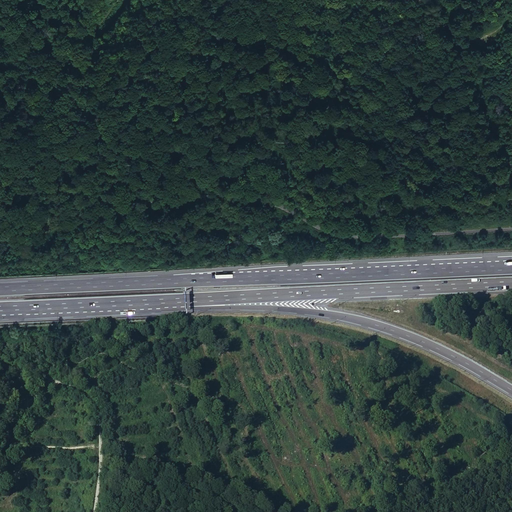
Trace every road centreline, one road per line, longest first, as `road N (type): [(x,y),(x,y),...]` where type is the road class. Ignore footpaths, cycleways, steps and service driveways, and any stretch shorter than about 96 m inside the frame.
road 1 (track): [(0,250),(209,195),(244,195),(346,236),(511,229)]
road 2 (motorway): [(511,266),(0,290)]
road 3 (motorway): [(178,301),(338,316),(398,331),(511,389)]
road 4 (motorway): [(178,301),(511,284)]
road 5 (track): [(14,370),(86,393),(98,410),(94,511)]
road 6 (motorway): [(0,309),(178,301)]
road 7 (track): [(388,511),(511,453)]
